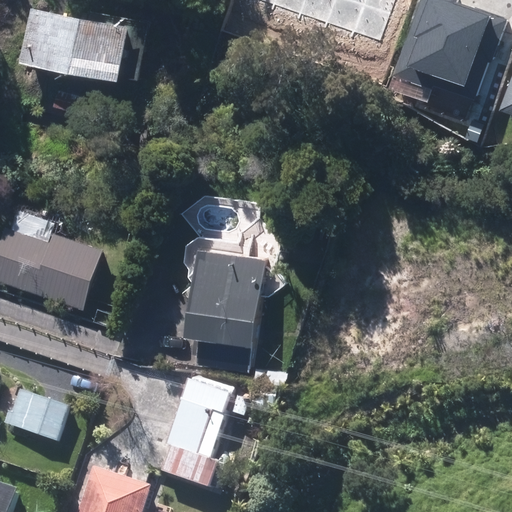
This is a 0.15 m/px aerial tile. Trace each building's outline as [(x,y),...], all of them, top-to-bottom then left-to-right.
[(419,0),(394,76),(473,103),(502,21),(453,4),(454,0),(419,0)] [(34,11),(24,64),(122,83),(132,30),(34,11)] [(511,74),(498,111),(511,116),(511,74)] [(305,138),(296,159),(339,180),(348,157),(305,138)] [(12,230),(0,263),(0,280),(83,309),(104,252),(58,236),(55,245),(12,230)] [(202,252),(190,338),(205,340),(201,363),(251,370),(267,261),(202,252)] [(289,373),(258,369),(255,396),(285,400),(289,373)] [(192,385),(171,448),(177,450),(168,475),(211,489),(219,467),(210,464),(233,398),(192,385)] [(25,394),(14,428),(59,444),(71,410),(25,394)] [(98,472),(84,511),(145,511),(153,492),(98,472)] [(0,511),(14,511),(21,494),(0,486),(0,511)]
